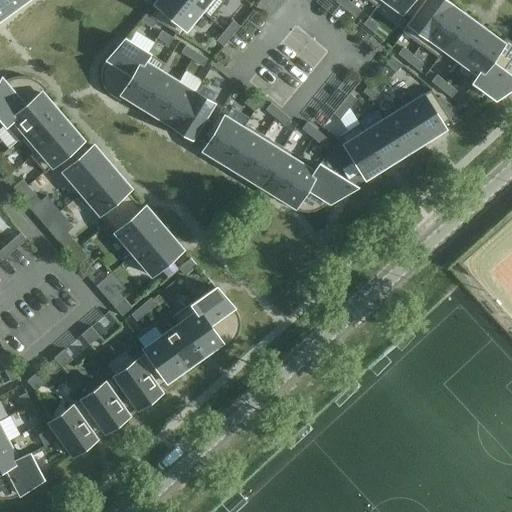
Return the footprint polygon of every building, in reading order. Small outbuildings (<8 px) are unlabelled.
[(4,0),(0,0),(0,19),(13,10),(4,0)] [(4,0),(13,10),(26,0),(4,0)] [(201,11),(187,0),(158,0),(155,4),(158,8),(151,17),(157,21),(181,35),(201,11)] [(187,0),(201,11),(209,0),(187,0)] [(346,10),(352,4),(347,0),(336,0),(335,1),(346,10)] [(404,33),(428,0),(383,0),(411,20),(402,32),(404,33)] [(422,46),(451,6),(442,0),(428,0),(404,33),(405,34),(422,46)] [(352,4),(346,10),(355,18),(361,11),(352,4)] [(442,55),(468,19),(451,6),(422,46),(439,58),(441,55),(442,55)] [(146,14),(141,21),(152,28),(157,21),(151,17),(146,14)] [(364,24),(374,33),(379,26),(369,18),(364,24)] [(468,19),(442,55),(459,67),(462,63),(462,64),(485,31),(468,19)] [(224,31),(231,36),(239,26),(232,21),(224,31)] [(161,31),(157,38),(168,45),(172,38),(161,31)] [(224,31),(216,41),(223,46),(231,36),(224,31)] [(459,67),(455,73),(471,85),(472,83),(474,84),(506,39),(505,38),(501,43),(485,31),(462,64),(462,63),(459,67)] [(148,53),(125,39),(105,63),(103,66),(102,69),(102,72),(101,76),(101,79),(102,82),(103,85),(105,88),(106,90),(108,92),(109,94),(111,96),(119,101),(122,95),(123,96),(144,62),(143,62),(148,53)] [(494,99),(511,87),(511,43),(506,39),(474,84),(494,99)] [(192,60),(196,52),(185,46),(181,53),(192,60)] [(408,63),(414,57),(403,47),(397,54),(408,63)] [(207,59),(196,52),(192,60),(203,66),(207,59)] [(397,72),(402,65),(392,57),(386,64),(397,72)] [(414,57),(408,63),(417,70),(423,64),(414,57)] [(144,62),(123,96),(128,99),(140,106),(161,72),(144,62)] [(178,83),(157,117),(175,128),(196,94),(194,93),(200,83),(201,81),(186,71),(178,83)] [(157,117),(178,83),(161,72),(140,106),(157,117)] [(436,75),(431,81),(442,91),(447,84),(436,75)] [(46,90),(45,88),(39,83),(33,79),(25,77),(19,77),(17,77),(11,79),(5,82),(3,83),(0,85),(0,119),(5,125),(42,93),(46,90)] [(196,94),(175,128),(192,138),(197,131),(204,119),(213,104),(212,104),(218,94),(202,84),(196,94)] [(442,91),(451,98),(456,91),(447,84),(442,91)] [(373,100),(379,94),(369,85),(363,92),(373,100)] [(409,104),(430,137),(444,129),(441,125),(449,120),(436,99),(431,90),(409,104)] [(21,138),(55,109),(42,93),(5,125),(4,125),(17,141),(21,138)] [(342,104),(349,110),(357,100),(350,94),(342,104)] [(260,105),(250,96),(244,103),(254,111),(260,105)] [(440,97),(436,99),(449,120),(452,124),(460,119),(453,107),(440,97)] [(276,118),(281,112),(271,103),(266,110),(276,118)] [(342,104),(334,114),(341,120),(349,110),(342,104)] [(388,117),(409,151),(430,137),(409,104),(388,117)] [(210,139),(203,151),(225,165),(248,126),(245,124),(249,118),(231,107),(225,118),(224,117),(210,139)] [(68,125),(55,109),(21,138),(34,153),(68,125)] [(286,127),(291,120),(281,112),(276,118),(286,127)] [(366,130),(388,164),(409,151),(388,117),(366,130)] [(204,119),(197,131),(205,136),(212,124),(204,119)] [(312,137),(318,131),(308,123),(302,129),(312,137)] [(388,164),(366,130),(365,131),(360,123),(339,137),(361,173),(365,178),(388,164)] [(82,140),(68,125),(34,153),(31,157),(44,172),(55,163),(82,140)] [(248,126),(225,165),(242,175),(266,137),(248,126)] [(322,146),(328,139),(318,131),(312,137),(322,146)] [(266,137),(242,175),(260,186),(283,148),(266,137)] [(55,163),(44,172),(45,173),(56,163),(81,193),(111,167),(93,146),(89,149),(86,146),(82,140),(55,163)] [(283,148),(260,186),(277,197),(301,159),(283,148)] [(301,159),(277,197),(292,206),(292,207),(294,209),(320,165),(319,164),(316,168),(301,159)] [(6,161),(0,166),(0,167),(8,177),(15,171),(6,161)] [(320,165),(294,209),(297,210),(298,211),(303,212),(306,212),(310,212),(314,211),(317,210),(319,209),(354,187),(347,182),(320,165)] [(107,224),(133,201),(126,192),(129,189),(111,167),(81,193),(99,215),(107,224)] [(361,173),(347,182),(354,187),(365,178),(361,173)] [(28,186),(22,180),(12,188),(18,194),(28,186)] [(18,194),(26,204),(36,196),(28,186),(18,194)] [(72,226),(44,194),(31,205),(60,237),(72,226)] [(133,254),(163,228),(145,207),(141,210),(133,201),(107,224),(133,254)] [(133,254),(151,276),(157,270),(181,250),(163,228),(133,254)] [(6,246),(11,252),(26,240),(20,233),(6,246)] [(80,247),(71,237),(61,246),(70,255),(80,247)] [(6,246),(0,250),(0,259),(1,261),(11,252),(6,246)] [(70,255),(78,265),(88,257),(80,247),(70,255)] [(184,276),(196,266),(190,260),(179,269),(184,276)] [(175,281),(165,289),(170,296),(180,287),(175,281)] [(192,303),(191,304),(222,348),(229,344),(231,343),(233,341),(234,340),(235,338),(237,336),(238,334),(238,332),(239,330),(239,328),(240,326),(240,324),(239,322),(239,320),(239,318),(238,316),(237,314),(235,311),(232,308),(223,297),(215,287),(209,292),(192,304),(192,303)] [(113,307),(121,316),(131,308),(123,298),(113,307)] [(140,307),(146,313),(156,305),(150,298),(140,307)] [(202,356),(220,344),(191,304),(174,316),(179,324),(202,356)] [(140,307),(131,315),(136,321),(146,313),(140,307)] [(162,336),(185,369),(202,356),(179,324),(162,336)] [(90,327),(81,335),(89,345),(99,337),(90,327)] [(144,349),(167,381),(185,369),(162,336),(144,349)] [(137,360),(114,377),(128,397),(131,401),(137,409),(139,407),(155,396),(160,392),(161,392),(158,388),(167,381),(144,349),(146,353),(137,360)] [(72,360),(63,350),(54,358),(62,368),(72,360)] [(6,355),(0,357),(0,361),(4,370),(12,366),(6,355)] [(12,366),(4,370),(10,382),(18,378),(18,377),(12,366)] [(36,373),(27,381),(35,391),(45,383),(36,373)] [(82,399),(102,428),(105,432),(128,415),(111,392),(117,388),(110,379),(105,383),(82,399)] [(24,408),(32,404),(26,393),(18,397),(24,408)] [(82,399),(49,423),(72,455),(95,439),(92,435),(102,428),(82,399)] [(38,416),(32,404),(24,408),(30,420),(38,416)] [(0,420),(0,444),(7,441),(19,435),(9,416),(0,420)] [(52,428),(46,431),(52,443),(59,439),(52,428)] [(41,434),(38,435),(44,447),(52,443),(46,431),(41,434)] [(0,468),(17,460),(7,441),(0,444),(0,468)] [(29,454),(17,460),(0,468),(0,498),(3,499),(5,499),(7,499),(9,499),(11,498),(13,498),(15,497),(16,496),(18,495),(20,494),(33,485),(42,478),(29,454)]
